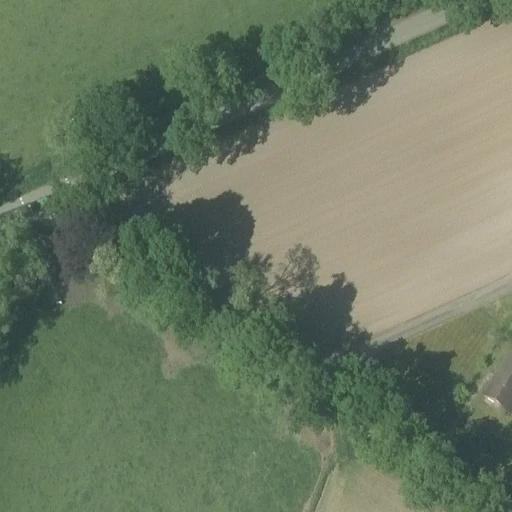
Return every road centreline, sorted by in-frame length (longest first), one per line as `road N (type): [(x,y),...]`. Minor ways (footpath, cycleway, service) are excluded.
road 1 (unclassified): [(459,511),(21,212)]
road 2 (unclassified): [(21,212),(478,0)]
